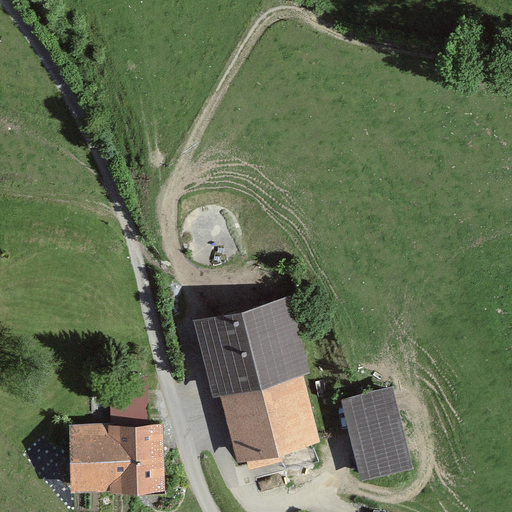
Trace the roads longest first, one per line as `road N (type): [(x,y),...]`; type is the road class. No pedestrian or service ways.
road 1 (track): [(511,77),(368,56),(294,2),(262,20),(172,192),(169,268),(205,412)]
road 2 (track): [(177,420),(106,149),(5,0)]
